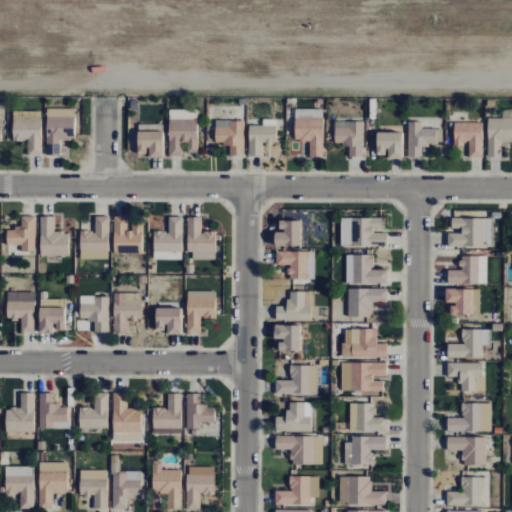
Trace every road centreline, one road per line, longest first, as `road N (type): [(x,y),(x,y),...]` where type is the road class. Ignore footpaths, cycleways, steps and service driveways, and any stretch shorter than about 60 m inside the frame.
road 1 (residential): [(0,186),(511,188)]
road 2 (residential): [(245,187),(244,511)]
road 3 (residential): [(417,188),(414,511)]
road 4 (residential): [(0,362),(244,362)]
